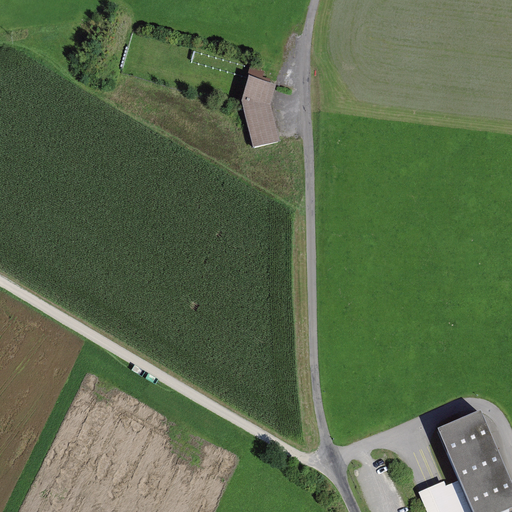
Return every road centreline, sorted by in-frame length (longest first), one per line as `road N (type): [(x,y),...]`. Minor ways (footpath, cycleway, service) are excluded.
road 1 (unclassified): [(317,0),(308,27),(306,117),(315,391),(329,461),(353,511)]
road 2 (track): [(329,461),(293,454),(0,283)]
